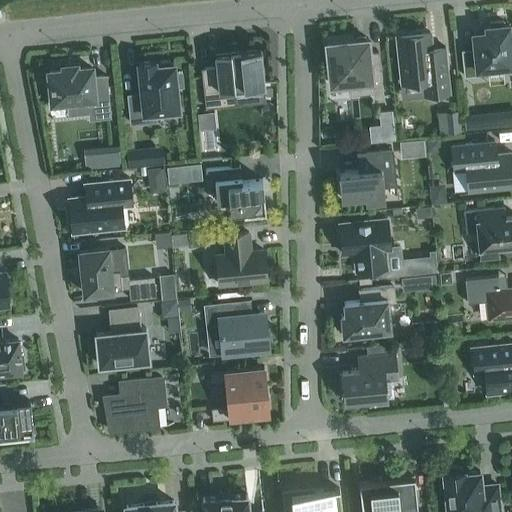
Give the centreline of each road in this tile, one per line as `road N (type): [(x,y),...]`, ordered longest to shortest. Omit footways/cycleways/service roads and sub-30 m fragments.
road 1 (residential): [(317,433),(309,8)]
road 2 (residential): [(93,455),(16,38)]
road 3 (residential): [(309,8),(16,38)]
road 4 (residential): [(93,455),(317,433)]
road 5 (residential): [(317,433),(511,411)]
